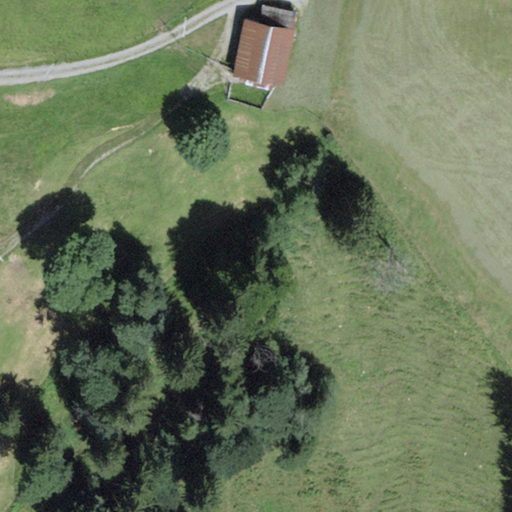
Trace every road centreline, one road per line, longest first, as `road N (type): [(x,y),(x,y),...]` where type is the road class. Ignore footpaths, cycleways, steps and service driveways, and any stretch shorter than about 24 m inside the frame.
road 1 (track): [(234,3),(194,91),(80,171),(43,222),(0,259)]
road 2 (track): [(0,79),(125,58),(242,0)]
